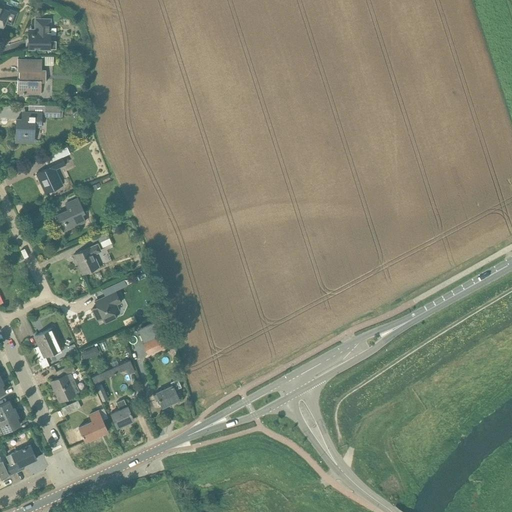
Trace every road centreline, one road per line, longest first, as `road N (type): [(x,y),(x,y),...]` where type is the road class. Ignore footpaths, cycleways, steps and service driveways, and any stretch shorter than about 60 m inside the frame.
road 1 (residential): [(0,321),(47,295),(0,195)]
road 2 (residential): [(63,469),(0,324)]
road 3 (primary): [(417,317),(287,380)]
road 4 (primary): [(303,389),(417,317)]
road 5 (primary): [(74,490),(185,439)]
